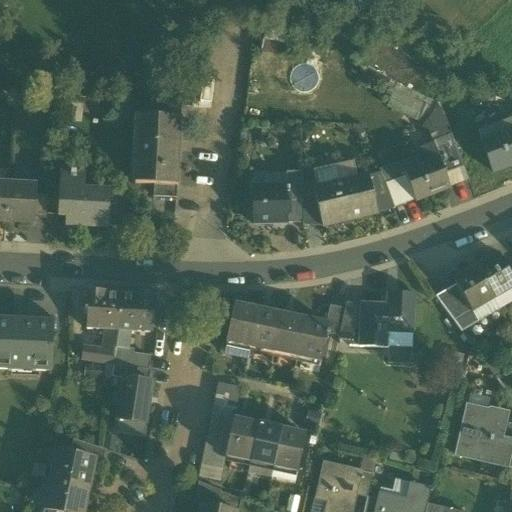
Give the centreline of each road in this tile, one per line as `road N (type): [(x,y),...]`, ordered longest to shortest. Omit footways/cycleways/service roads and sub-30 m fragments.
road 1 (residential): [(207,274),(399,250),(511,207)]
road 2 (residential): [(207,274),(247,0)]
road 3 (residential): [(207,274),(160,511)]
road 4 (residential): [(0,264),(207,274)]
